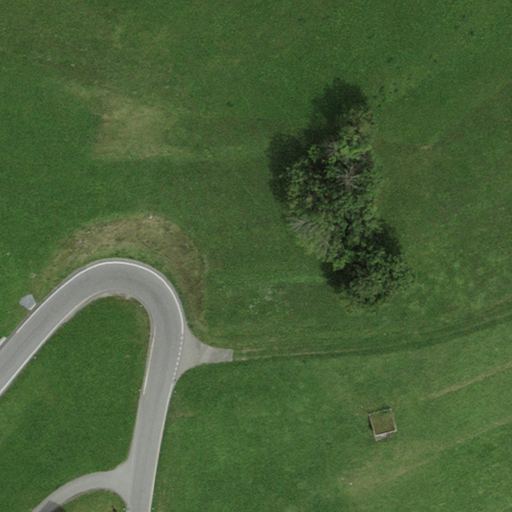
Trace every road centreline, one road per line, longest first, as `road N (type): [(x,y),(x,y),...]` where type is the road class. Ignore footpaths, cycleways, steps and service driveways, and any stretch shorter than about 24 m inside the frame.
road 1 (tertiary): [(142,482),(168,331),(164,305),(147,285),(118,275),(85,283),(0,370)]
road 2 (track): [(164,359),(364,347),(511,309)]
